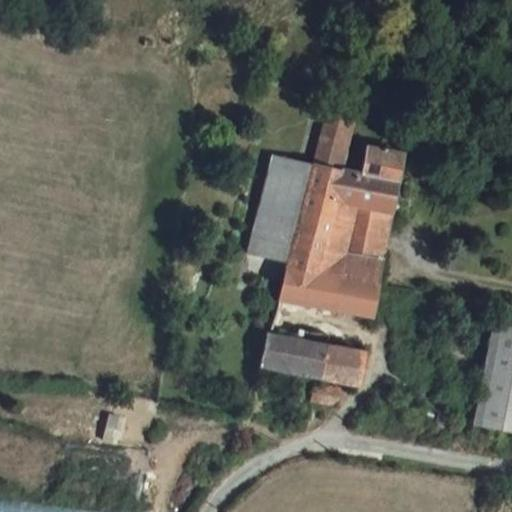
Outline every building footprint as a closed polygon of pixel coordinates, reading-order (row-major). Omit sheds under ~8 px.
[(272,250),(367,269),(396,145),(353,135),(347,162),(296,152),(272,250)] [(359,306),(367,269),(272,250),(268,265),(263,285),(305,295),(307,297),(359,306)] [(295,314),(293,323),(255,316),(246,355),(344,376),(353,336),(319,328),(321,320),(295,314)] [(460,419),(507,429),(511,411),(511,328),(486,322),(460,419)] [(328,382),(301,377),(298,390),(325,396),(328,382)] [(0,511),(116,511),(0,498),(0,511)]
